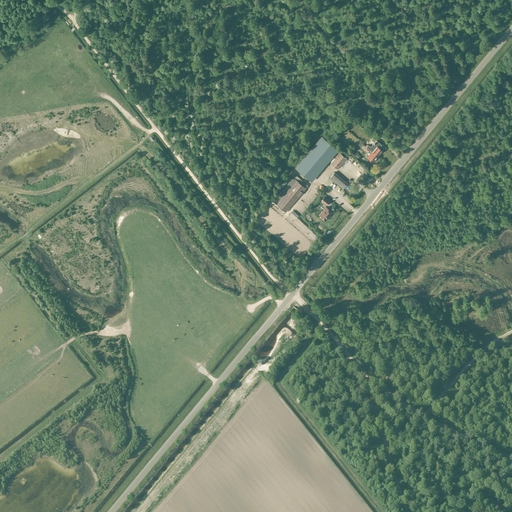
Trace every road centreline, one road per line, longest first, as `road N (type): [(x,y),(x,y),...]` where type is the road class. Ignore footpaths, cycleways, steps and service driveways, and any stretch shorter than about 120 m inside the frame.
road 1 (tertiary): [(111,511),(511,28)]
road 2 (track): [(323,326),(280,381),(381,511)]
road 3 (track): [(155,128),(269,274),(300,300)]
road 4 (track): [(251,308),(240,299),(241,270),(139,144)]
road 5 (track): [(271,297),(163,153),(155,146),(144,151)]
road 6 (track): [(148,131),(97,175),(37,193),(0,188)]
road 7 (track): [(311,311),(368,379),(421,415)]
road 8 (track): [(365,376),(407,511)]
road 9 (track): [(69,16),(155,128)]
road 10 (track): [(421,415),(463,367),(511,330)]
road 11 (track): [(0,251),(97,175)]
